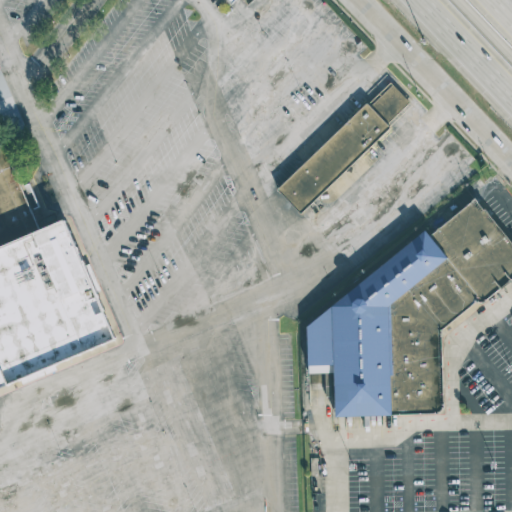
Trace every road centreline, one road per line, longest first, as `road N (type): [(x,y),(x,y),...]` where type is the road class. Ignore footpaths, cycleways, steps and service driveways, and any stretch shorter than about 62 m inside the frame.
road 1 (primary): [(359,0),(511,163)]
road 2 (motorway): [(404,0),(511,112)]
